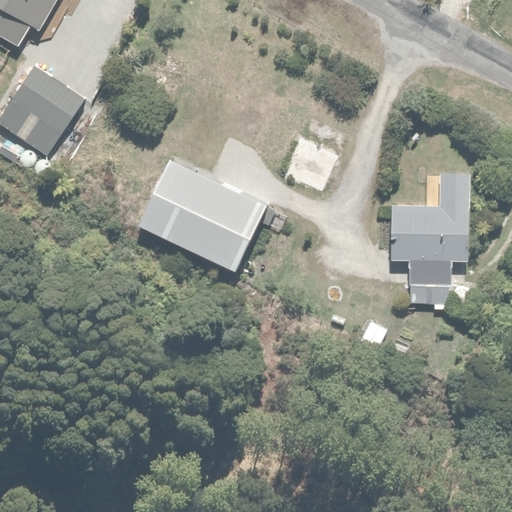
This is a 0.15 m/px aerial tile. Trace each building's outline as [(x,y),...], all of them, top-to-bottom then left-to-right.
[(75,77),(20,42),(0,73),(0,79),(53,112),(75,77)] [(138,47),(123,72),(162,96),(177,71),(138,47)] [(288,119),(273,154),(319,174),(334,139),(288,119)] [(164,140),(135,201),(236,249),(265,188),(164,140)] [(386,194),(386,244),(486,244),(486,194),(471,194),(471,156),(433,156),(433,194),(386,194)]
